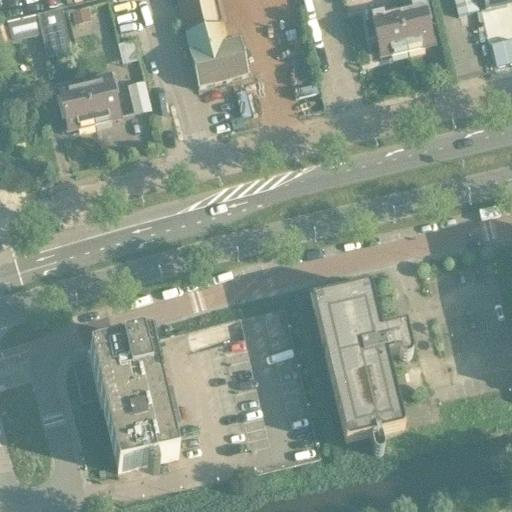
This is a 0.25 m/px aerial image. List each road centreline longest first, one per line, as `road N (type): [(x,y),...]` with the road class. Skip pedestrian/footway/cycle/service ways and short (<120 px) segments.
road 1 (unclassified): [(511,224),(60,342),(47,350),(42,374),(68,469),(53,504),(28,511)]
road 2 (secondary): [(0,314),(511,178)]
road 3 (secondary): [(511,130),(0,266)]
road 4 (unclassified): [(58,203),(511,93)]
